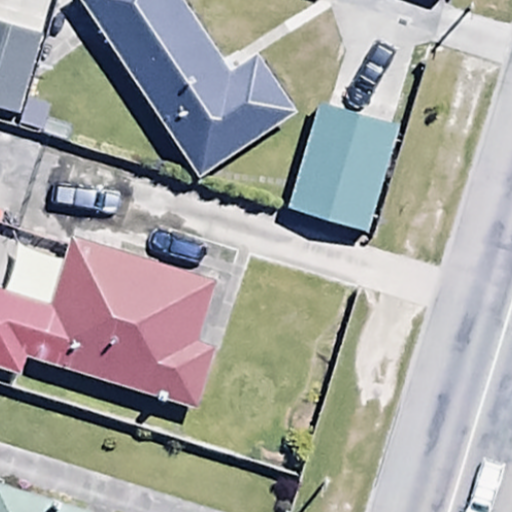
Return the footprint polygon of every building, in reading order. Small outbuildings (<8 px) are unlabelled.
[(184,0),(81,0),(201,181),(298,117),(259,59),(234,76),(184,0)] [(44,45),(0,27),(0,115),(14,121),(44,45)] [(398,127),(321,104),(290,210),(366,233),(398,127)] [(0,385),(19,392),(29,360),(197,411),(234,293),(69,242),(48,309),(0,294),(0,385)] [(0,511),(78,511),(0,489),(0,511)]
